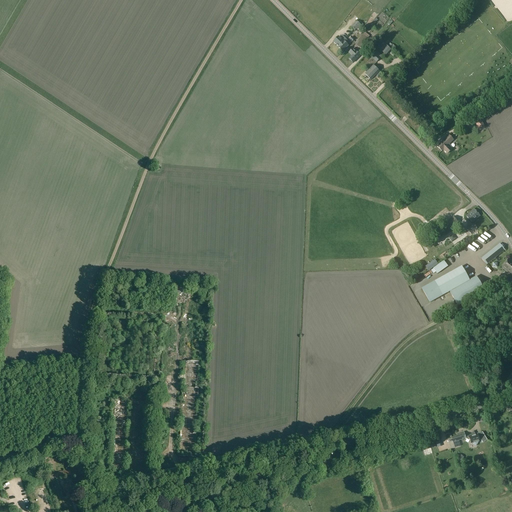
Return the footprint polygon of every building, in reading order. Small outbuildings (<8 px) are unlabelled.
[(361,22),(360,23),(359,24),(357,21),(352,27),(355,30),(357,28),(358,29),(359,30),(364,25),(361,22)] [(365,31),(354,43),(360,48),(370,36),(365,31)] [(340,38),(338,36),(333,42),(338,47),(345,39),(342,35),(340,38)] [(349,43),(345,39),(338,47),(342,51),(348,45),(349,43)] [(390,49),(384,44),(383,43),(378,48),(385,55),(386,53),(390,49)] [(358,57),(360,55),(353,48),(349,52),(352,55),(349,58),(353,62),(358,57)] [(370,57),(374,60),(377,63),(382,56),(376,50),(370,57)] [(379,71),(376,68),(373,65),(365,74),(370,80),(379,71)] [(449,144),(445,140),(443,141),(437,147),(441,151),(443,150),(447,154),(451,150),(447,146),(447,145),(449,144)] [(472,223),(480,216),(474,210),(466,216),(472,223)] [(453,216),(443,224),(449,231),(458,223),(453,216)] [(471,234),(477,229),(473,224),(467,230),(471,234)] [(445,236),(442,233),(441,232),(433,238),(437,243),(439,241),(445,236)] [(499,244),(482,259),(487,265),(504,250),(499,244)] [(511,261),(509,259),(502,267),(511,276),(511,261)] [(425,266),(429,271),(437,264),(434,260),(425,266)] [(433,268),(437,274),(448,266),(444,261),(433,268)] [(469,281),(461,267),(435,282),(422,289),(430,303),(443,296),(450,292),(469,281)] [(469,281),(450,292),(458,306),(484,291),(476,277),(469,281)] [(466,439),(467,439),(470,441),(471,444),(472,444),(476,446),(478,442),(479,441),(479,440),(481,440),(483,443),(487,440),(482,432),(479,433),(479,434),(478,434),(476,435),(474,432),(474,431),(473,432),(472,433),(471,434),(470,435),(469,435),(468,436),(467,436),(466,437),(465,437),(465,436),(461,437),(461,435),(452,438),(453,443),(466,439)] [(57,451),(45,455),(46,459),(58,456),(57,451)] [(67,485),(64,485),(66,491),(69,491),(69,492),(74,491),(72,483),(71,481),(66,482),(67,485)]
